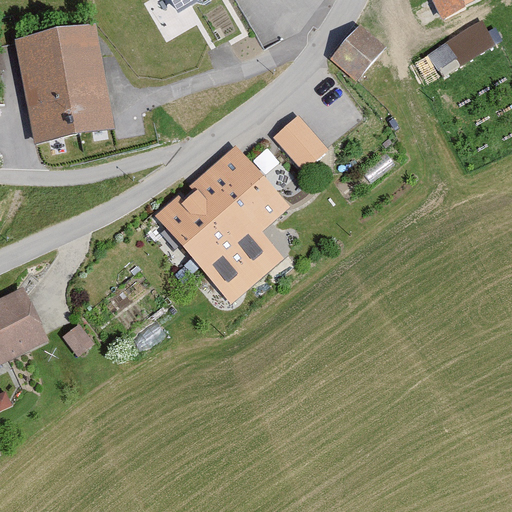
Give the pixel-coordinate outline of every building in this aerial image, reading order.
[(462,0),(468,10),(489,0),(462,0)] [(493,45),(480,25),(431,56),(444,77),(493,45)] [(382,48),(361,30),(336,58),(357,76),(382,48)] [(91,31),(21,43),(39,136),(108,123),(91,31)] [(326,150),(299,119),(277,139),(304,169),(326,150)] [(234,155),(162,215),(230,298),(280,257),(255,228),(278,209),(234,155)] [(25,296),(0,306),(0,361),(46,339),(25,296)] [(84,329),(64,339),(81,365),(102,352),(84,329)]
